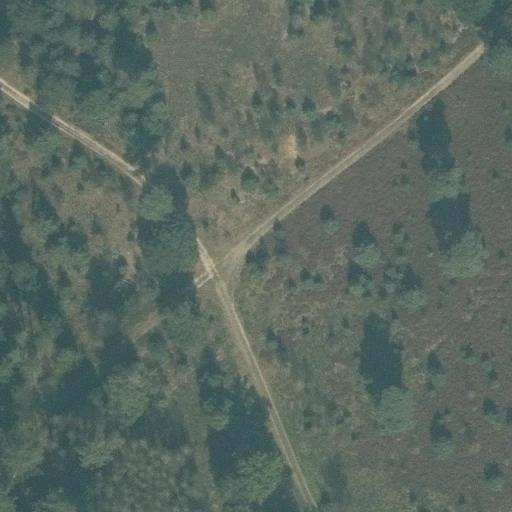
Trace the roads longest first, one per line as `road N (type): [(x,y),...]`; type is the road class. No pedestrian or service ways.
road 1 (track): [(511,27),(0,447)]
road 2 (track): [(0,63),(175,204),(316,511)]
